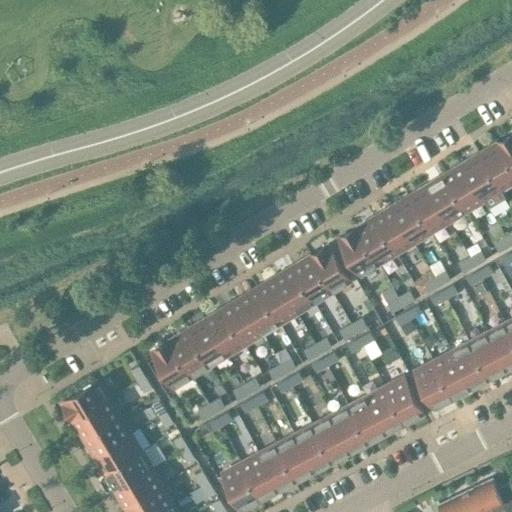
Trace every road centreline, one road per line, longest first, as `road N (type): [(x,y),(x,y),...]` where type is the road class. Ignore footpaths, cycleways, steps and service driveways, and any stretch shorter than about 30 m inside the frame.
road 1 (residential): [(511,76),(0,382)]
road 2 (tertiary): [(0,177),(208,106),(384,0)]
road 3 (residential): [(511,421),(352,504)]
road 4 (residential): [(0,400),(65,511)]
